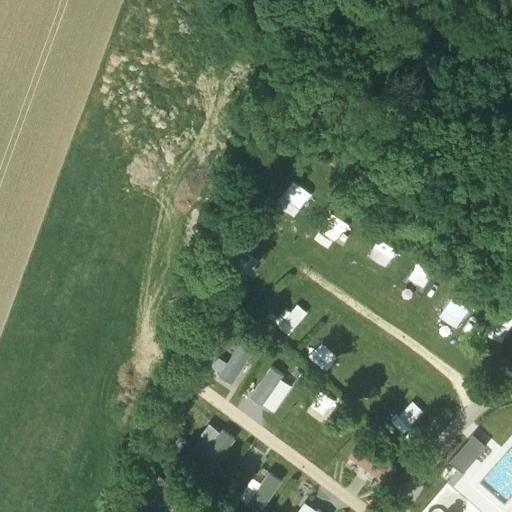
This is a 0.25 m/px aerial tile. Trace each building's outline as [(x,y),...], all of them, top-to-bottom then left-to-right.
[(331,211),(321,230),(340,240),(350,221),(331,211)] [(385,266),(397,249),(379,236),(367,253),(385,266)] [(261,271),(264,249),(242,245),(239,268),(261,271)] [(419,295),(435,271),(417,259),(401,284),(419,295)] [(297,293),(279,317),(295,329),(312,304),(297,293)] [(511,306),(498,299),(485,324),(505,334),(511,320),(511,306)] [(226,332),(232,322),(226,318),(220,328),(226,332)] [(238,337),(229,353),(220,348),(209,366),(233,381),(254,347),(238,337)] [(313,351),(331,363),(337,354),(319,342),(313,351)] [(248,392),(272,411),(294,382),(270,363),(248,392)] [(367,392),(375,373),(358,365),(350,384),(367,392)] [(298,368),(293,374),(300,379),(305,374),(298,368)] [(396,412),(411,422),(421,408),(406,397),(396,412)] [(303,414),(295,424),(321,445),(329,435),(303,414)] [(210,421),(201,435),(209,439),(196,460),(214,470),(234,435),(210,421)] [(474,433),(450,459),(463,471),(487,445),(474,433)] [(181,448),(187,440),(179,435),(174,442),(181,448)] [(386,481),(396,466),(354,440),(344,455),(386,481)] [(264,463),(238,492),(258,509),(283,480),(264,463)] [(435,499),(454,481),(444,470),(424,487),(435,499)] [(129,511),(190,511),(194,509),(160,474),(126,508),(129,511)] [(234,491),(239,483),(232,478),(226,486),(234,491)] [(327,511),(328,510),(299,499),(293,511),(327,511)]
